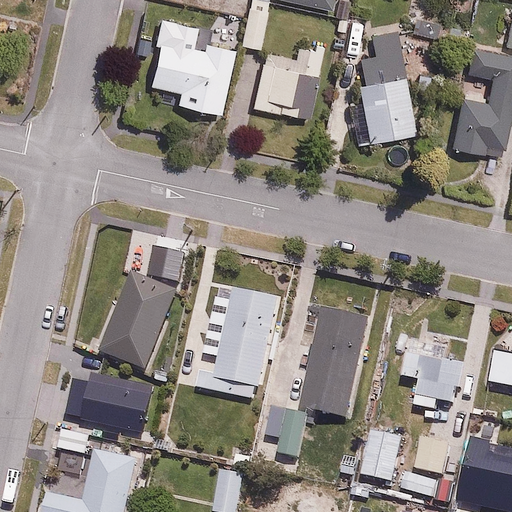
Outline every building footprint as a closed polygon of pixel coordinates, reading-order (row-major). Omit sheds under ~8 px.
[(43,0),(41,0),(0,0),(0,13),(40,20),(43,0)] [(259,46),(267,0),(247,0),(247,6),(240,43),(259,46)] [(292,0),(329,8),(331,0),(292,0)] [(219,113),(231,49),(195,43),(199,22),(171,18),(168,38),(156,36),(148,83),(179,89),(176,105),(219,113)] [(415,132),(398,27),(367,32),(371,55),(353,58),(367,140),(415,132)] [(310,116),(321,49),(296,45),(294,56),(261,51),(251,107),(310,116)] [(462,70),(489,73),(486,99),(459,96),(452,150),(508,157),(511,126),(511,53),(464,48),(462,70)] [(145,368),(176,287),(126,268),(95,349),(145,368)] [(280,296),(213,279),(188,384),(255,400),(280,296)] [(350,415),(367,316),(319,308),(302,407),(350,415)] [(416,376),(412,404),(434,408),(436,397),(452,400),(454,388),(464,390),(468,364),(442,359),(446,340),(406,334),(400,374),(416,376)] [(511,350),(496,347),(488,379),(511,384),(511,350)] [(91,392),(87,427),(113,430),(112,439),(129,441),(131,423),(143,425),(146,398),(91,392)] [(271,404),(265,436),(281,439),(278,451),(300,455),(309,412),(271,404)] [(491,439),(497,419),(479,414),(474,434),(491,439)] [(388,479),(401,433),(369,424),(356,469),(388,479)] [(87,455),(92,432),(55,425),(51,448),(87,455)] [(450,437),(419,431),(413,467),(443,472),(450,437)] [(86,482),(49,474),(40,511),(128,511),(140,457),(94,447),(86,482)] [(456,455),(450,485),(468,489),(470,477),(483,480),(487,461),(456,455)] [(236,511),(243,470),(215,465),(207,511),(236,511)] [(269,473),(249,469),(242,503),(262,507),(269,473)] [(435,480),(401,469),(397,484),(430,495),(435,480)] [(343,511),(349,484),(300,475),(294,506),(324,511),(343,511)]
